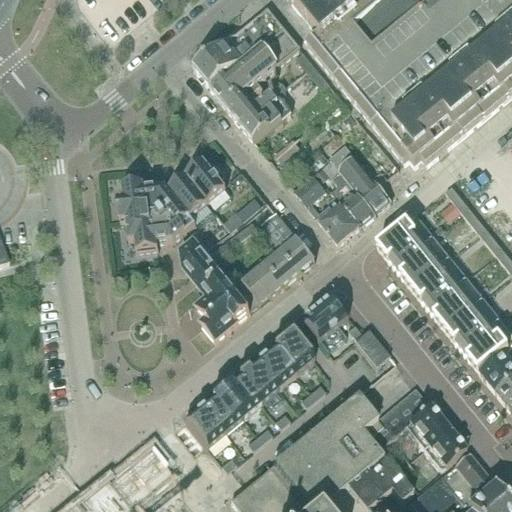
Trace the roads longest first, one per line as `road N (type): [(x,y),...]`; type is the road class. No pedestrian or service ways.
road 1 (residential): [(121,446),(85,391),(50,120)]
road 2 (residential): [(121,446),(337,271)]
road 3 (residential): [(337,271),(160,60)]
road 4 (residential): [(337,271),(506,477)]
road 5 (residential): [(337,271),(511,127)]
road 6 (residential): [(50,120),(72,124),(93,114),(160,60)]
